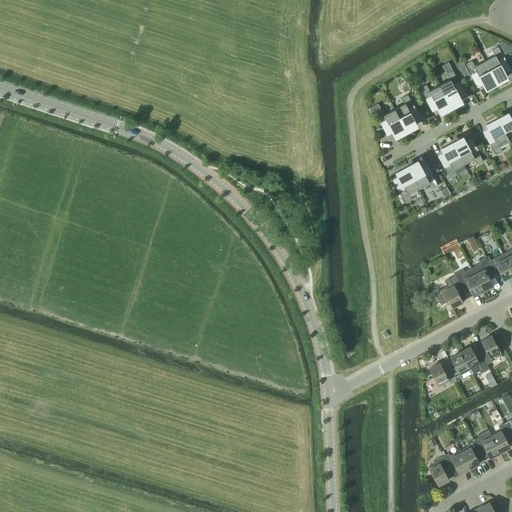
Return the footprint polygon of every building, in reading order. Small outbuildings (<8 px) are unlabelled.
[(504,58),(498,46),(492,50),(495,55),(485,61),(496,83),(497,82),(496,80),(505,75),(506,77),(507,77),(499,61),(504,58)] [(474,66),(471,60),(466,64),(472,75),(477,72),(485,88),(486,88),(485,86),(495,81),(496,83),(485,61),(474,66)] [(459,82),(453,71),(447,74),(450,79),(439,85),(451,107),(451,106),(450,104),(460,99),(461,101),(462,101),(453,85),(459,82)] [(429,90),(426,84),(420,88),(426,99),(432,96),(440,112),(441,112),(440,110),(450,105),(451,107),(439,85),(429,90)] [(413,106),(407,95),(401,98),(404,103),(394,109),(406,131),(406,130),(405,128),(415,123),(416,125),(417,125),(408,109),(413,106)] [(384,114),(381,109),(375,112),(381,123),(386,120),(395,136),(396,136),(395,134),(404,129),(405,131),(406,131),(394,109),(384,114)] [(511,138),(511,119),(508,113),(507,113),(509,115),(499,120),(498,118),(497,118),(509,140),(511,138)] [(499,146),(509,140),(497,118),(497,119),(498,121),(488,126),(487,124),(486,124),(495,140),(490,143),(496,154),(502,151),(499,146)] [(477,164),(483,161),(477,150),(472,153),(463,136),(462,137),(463,139),(454,144),(453,142),(452,142),(464,164),(474,159),(477,164)] [(450,164),(445,167),(451,178),(457,175),(454,170),(464,164),(452,142),(453,145),(443,150),(442,148),(441,148),(450,164)] [(429,183),(432,188),(438,185),(432,174),(427,177),(418,160),(417,161),(418,163),(408,168),(407,166),(419,188),(429,183)] [(408,194),(419,188),(407,166),(407,167),(408,169),(398,174),(397,172),(396,172),(405,188),(399,191),(406,202),(411,199),(408,194)] [(479,247),(475,239),(473,236),(467,239),(469,242),(471,246),(475,245),(477,249),(479,247)] [(511,248),(503,254),(511,270),(511,248)] [(493,258),(487,262),(493,273),(499,270),(504,279),(503,279),(504,280),(511,275),(511,270),(503,254),(493,259),(493,258)] [(488,276),(493,273),(487,262),(485,257),(479,260),(481,263),(471,268),(483,290),(494,285),(493,284),(488,276)] [(455,274),(457,278),(462,289),(468,286),(473,295),(473,296),(483,290),(471,268),(464,272),(463,269),(455,274)] [(457,292),(462,289),(457,278),(451,281),(452,283),(438,291),(444,302),(448,300),(452,307),(463,301),(462,301),(457,292)] [(486,350),(481,353),(487,364),(493,361),(491,359),(501,353),(491,335),(481,341),(486,350)] [(471,346),(460,352),(470,370),(473,375),(480,371),(481,373),(489,369),(487,364),(481,353),(475,356),(471,347),(471,346)] [(455,366),(450,369),(456,381),(462,377),(460,375),(470,370),(460,352),(450,357),(450,358),(451,358),(455,366)] [(450,384),(456,381),(450,369),(445,372),(440,363),(440,362),(429,368),(439,386),(449,381),(450,384)] [(501,398),(504,403),(510,400),(507,395),(501,398)] [(497,406),(489,409),(493,417),(501,414),(497,406)] [(501,431),(491,436),(500,452),(510,446),(505,437),(510,434),(504,423),(498,426),(501,431)] [(479,436),(474,439),(479,450),(485,448),(490,457),(489,457),(490,457),(500,452),(491,436),(482,441),(479,436)] [(469,445),(460,450),(469,468),(480,463),(479,462),(474,453),(479,450),(474,439),(468,442),(469,445)] [(449,452),(443,456),(449,467),(454,464),(459,473),(459,474),(469,468),(460,450),(450,455),(449,452)] [(443,470),(449,467),(443,456),(437,459),(438,461),(429,466),(438,485),(449,479),(449,478),(448,479),(443,470)] [(481,511),(494,511),(489,502),(479,508),(481,511)]
